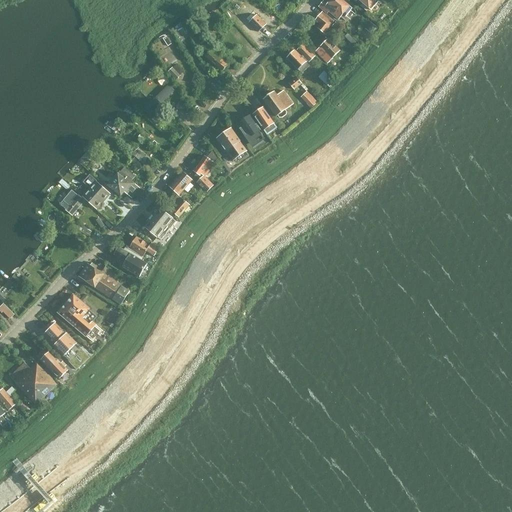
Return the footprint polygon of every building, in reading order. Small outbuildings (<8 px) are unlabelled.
[(353,10),(340,0),(332,0),(329,5),(325,2),(319,9),(327,16),(329,14),(339,22),(341,19),(345,23),(346,22),(344,21),(353,10)] [(357,0),(372,12),(381,2),(378,0),(357,0)] [(324,35),(334,23),(323,13),(316,22),(321,26),(318,30),(324,35)] [(260,35),(267,28),(257,17),(249,25),(260,35)] [(372,35),(377,29),(371,24),(366,31),(372,35)] [(341,29),(336,25),(332,29),(338,34),(341,29)] [(346,39),(342,43),(348,49),(352,45),(346,39)] [(328,66),(341,53),(329,41),(316,53),(328,66)] [(213,52),(207,46),(204,49),(210,55),(206,59),(207,60),(205,62),(209,65),(211,63),(223,74),(229,67),(213,52)] [(315,58),(303,46),(296,53),(295,52),(287,60),(302,75),(309,67),(306,64),(308,63),(309,64),(315,58)] [(158,61),(164,69),(174,61),(168,53),(158,61)] [(176,82),(180,78),(173,70),(168,74),(176,82)] [(336,84),(324,74),(318,79),(331,90),(336,84)] [(295,92),(303,85),(297,79),(290,85),(295,92)] [(262,107),(245,84),(242,87),(254,104),(255,103),(257,107),(259,106),(260,108),(262,107)] [(169,87),(144,111),(149,117),(175,93),(169,87)] [(276,93),(266,101),(278,117),(280,116),(281,118),(284,119),(288,116),(288,113),(287,111),(294,105),(285,93),(279,98),(276,93)] [(318,104),(308,94),(303,99),(312,109),(318,104)] [(253,116),(267,137),(272,133),(277,130),(263,109),(253,116)] [(252,117),(240,126),(243,130),(241,131),(252,148),(265,140),(261,134),(263,133),(252,117)] [(217,140),(216,141),(225,154),(226,153),(232,161),(246,151),(240,143),(241,143),(233,131),(232,129),(222,137),(217,140)] [(205,158),(194,173),(197,175),(201,178),(202,176),(204,178),(205,179),(210,172),(215,165),(218,161),(213,153),(208,160),(205,158)] [(125,169),(121,173),(132,183),(136,178),(125,169)] [(183,173),(170,188),(179,197),(185,191),(188,194),(194,188),(190,185),(193,182),(183,173)] [(126,181),(119,175),(109,187),(122,198),(125,194),(132,200),(141,190),(128,179),(126,181)] [(197,175),(195,178),(200,182),(197,185),(207,194),(214,188),(205,179),(204,178),(202,176),(201,178),(197,175)] [(90,191),(83,198),(98,211),(111,196),(97,183),(90,177),(83,184),(90,191)] [(70,188),(63,181),(60,184),(67,191),(70,188)] [(73,217),(85,203),(78,197),(73,203),(69,200),(62,208),(73,217)] [(180,219),(190,207),(178,197),(171,205),(174,208),(171,212),(180,219)] [(151,222),(145,229),(157,240),(173,220),(163,211),(153,223),(151,222)] [(72,228),(71,229),(77,232),(78,231),(90,238),(93,233),(75,222),(72,228)] [(154,259),(160,249),(153,245),(151,248),(137,239),(130,250),(144,259),(147,254),(154,259)] [(119,249),(114,257),(126,264),(123,269),(140,280),(148,266),(139,261),(119,249)] [(122,306),(130,293),(88,265),(80,278),(122,306)] [(49,267),(43,274),(48,278),(54,272),(49,267)] [(74,296),(59,314),(94,344),(104,332),(93,323),(97,318),(89,311),(90,309),(74,296)] [(8,309),(3,314),(10,321),(15,316),(8,309)] [(66,336),(56,326),(45,336),(56,347),(55,348),(64,358),(78,346),(68,335),(66,336)] [(51,353),(42,362),(59,381),(69,372),(65,368),(67,367),(64,363),(62,365),(51,353)] [(25,365),(11,378),(36,406),(57,386),(38,365),(31,371),(25,365)] [(0,400),(10,412),(17,406),(3,391),(0,393),(0,400)] [(7,415),(0,407),(0,424),(3,429),(9,424),(3,417),(7,415)]
